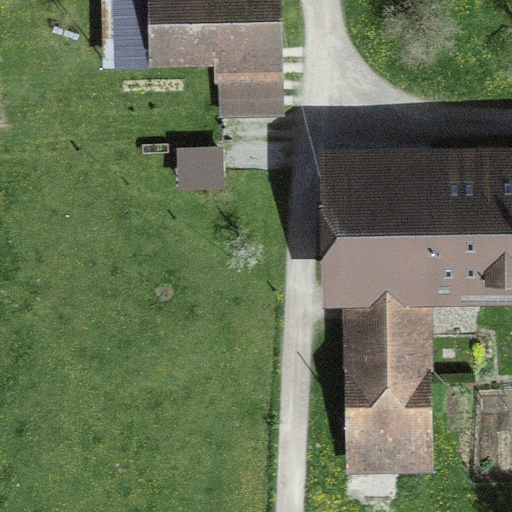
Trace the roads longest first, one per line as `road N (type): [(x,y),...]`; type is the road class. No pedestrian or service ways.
road 1 (track): [(322,98),(311,152),(291,511)]
road 2 (track): [(322,98),(428,118),(511,121)]
